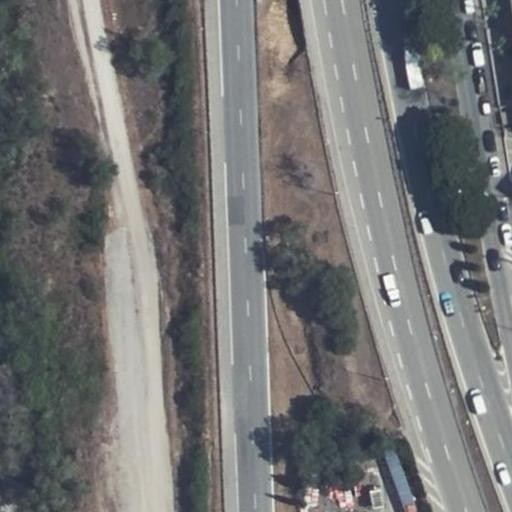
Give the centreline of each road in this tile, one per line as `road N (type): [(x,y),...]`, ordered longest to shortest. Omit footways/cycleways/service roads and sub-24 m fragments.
road 1 (primary): [(341,0),(388,234),(468,511)]
road 2 (track): [(160,511),(143,277),(93,0)]
road 3 (motorway): [(236,0),(256,511)]
road 4 (primary): [(511,461),(451,276),(392,0)]
road 5 (tertiary): [(511,338),(452,0)]
